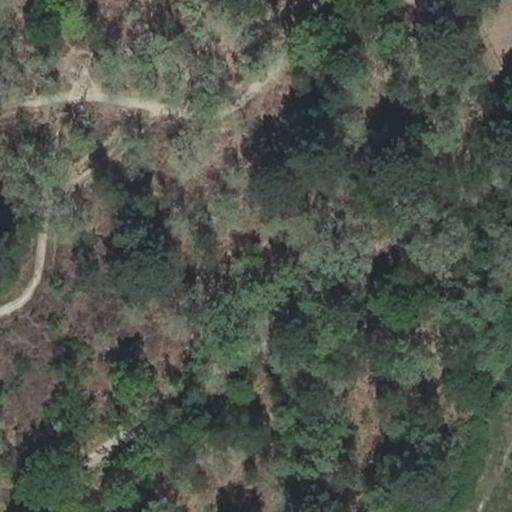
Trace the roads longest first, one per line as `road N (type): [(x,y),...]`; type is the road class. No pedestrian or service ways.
road 1 (track): [(19,511),(511,181)]
road 2 (track): [(50,196),(178,106)]
